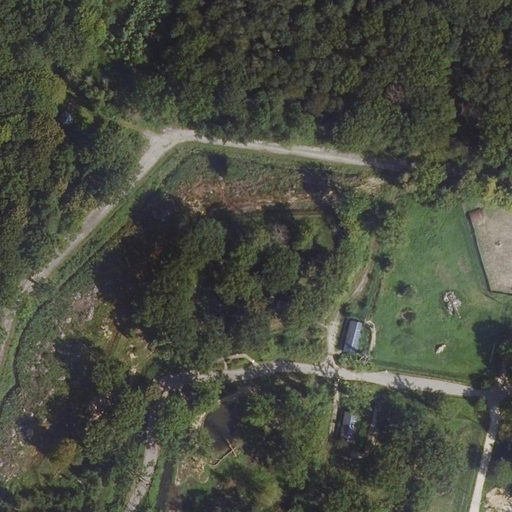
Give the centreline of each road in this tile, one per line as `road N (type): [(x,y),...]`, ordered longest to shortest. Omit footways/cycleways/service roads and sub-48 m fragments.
road 1 (track): [(0,100),(159,135),(318,148),(511,182)]
road 2 (track): [(0,325),(6,302),(144,164),(159,135)]
